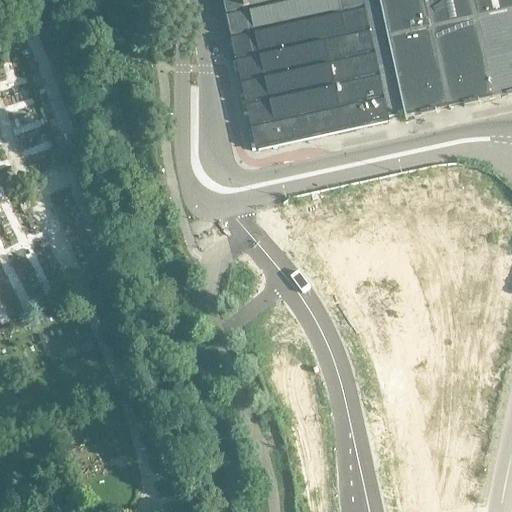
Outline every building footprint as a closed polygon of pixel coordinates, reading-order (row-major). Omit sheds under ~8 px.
[(380,85),(361,0),(223,0),(231,35),(263,28),(268,52),(283,48),(289,72),(296,70),(301,93),(325,88),(327,96),(380,85)] [(431,33),(423,0),(379,0),(388,42),(431,33)] [(475,23),(469,0),(423,0),(431,33),(475,23)] [(511,15),(511,0),(469,0),(475,23),(511,15)] [(511,15),(475,23),(491,101),(507,97),(508,101),(511,100),(511,15)] [(491,101),(475,23),(431,33),(448,110),(464,107),(465,111),(479,107),(478,104),(491,101)] [(388,123),(380,85),(327,96),(325,88),(301,93),(296,70),(289,72),(283,48),(268,52),(263,28),(231,35),(257,152),(388,123)] [(448,110),(431,33),(388,42),(405,120),(421,116),(422,120),(436,117),(435,113),(448,110)]
